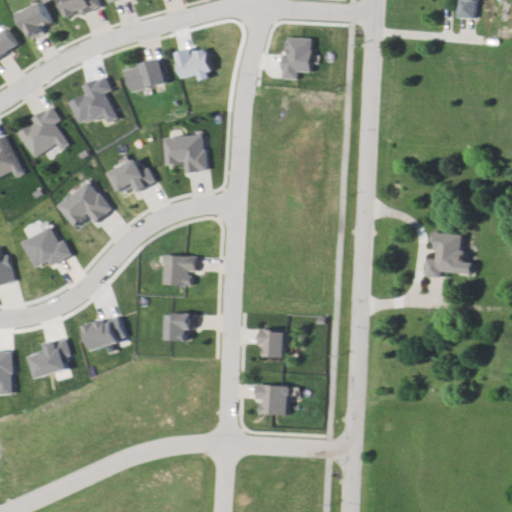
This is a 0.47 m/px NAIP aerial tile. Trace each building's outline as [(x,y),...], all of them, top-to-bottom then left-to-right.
[(98,0),(101,5),(70,18),(61,0),(98,0)] [(459,0),(482,0),(482,19),(458,17),(459,0)] [(44,5),(53,26),(30,36),(21,15),(44,5)] [(19,46),(0,59),(0,37),(9,31),(19,46)] [(160,60),(168,80),(137,91),(129,71),(160,60)] [(37,157),(20,131),(49,112),(66,138),(37,157)] [(0,177),(0,146),(8,142),(20,167),(0,177)] [(435,230),(471,232),(469,272),(432,270),(435,230)] [(169,284),(171,255),(196,256),(194,285),(169,284)] [(169,339),(170,315),(192,315),(191,340),(169,339)] [(264,354),(266,330),(287,331),(286,355),(264,354)] [(264,414),(266,381),(291,382),(289,415),(264,414)]
